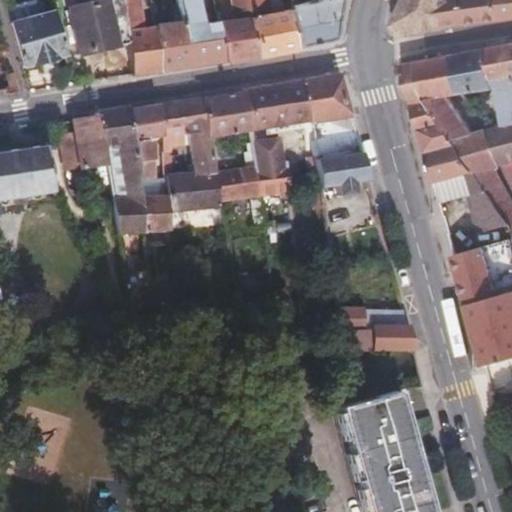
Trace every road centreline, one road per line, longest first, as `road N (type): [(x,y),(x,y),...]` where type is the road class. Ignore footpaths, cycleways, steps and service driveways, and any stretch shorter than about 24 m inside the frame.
road 1 (secondary): [(363,53),(491,511)]
road 2 (tertiary): [(0,117),(363,53)]
road 3 (unclassified): [(363,53),(511,30)]
